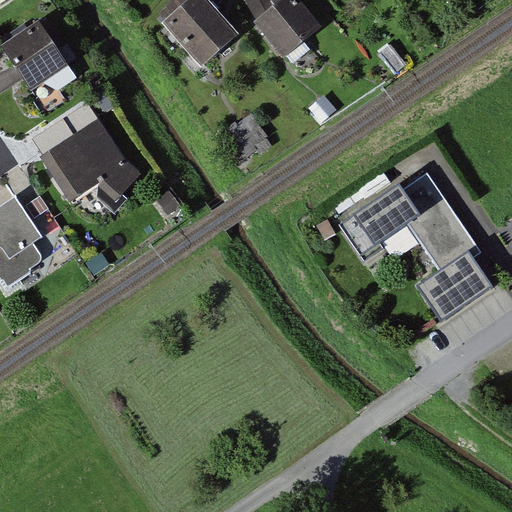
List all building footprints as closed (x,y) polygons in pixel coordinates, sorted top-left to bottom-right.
[(191,0),(163,25),(201,67),(237,35),(205,0),(191,0)] [(297,0),(285,0),(254,25),(283,62),(322,30),(297,0)] [(38,24),(1,48),(38,104),(75,80),(38,24)] [(405,65),(390,46),(377,57),(392,76),(405,65)] [(324,98),(308,111),(320,125),(335,112),(324,98)] [(269,142),(252,116),(219,137),(236,164),(269,142)] [(97,124),(40,161),(70,205),(98,187),(115,204),(140,177),(124,162),(97,124)] [(472,261),(481,255),(427,175),(402,192),(400,188),(340,229),(362,261),(409,229),(439,274),(416,289),(441,325),(492,290),(472,261)] [(179,207),(169,193),(156,203),(166,216),(179,207)] [(22,201),(0,217),(0,266),(16,288),(62,253),(22,201)]
